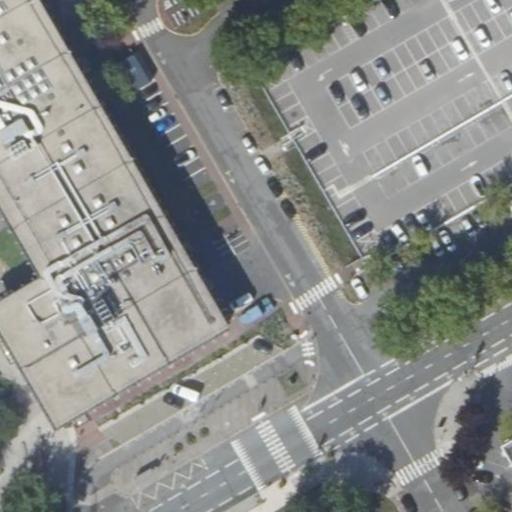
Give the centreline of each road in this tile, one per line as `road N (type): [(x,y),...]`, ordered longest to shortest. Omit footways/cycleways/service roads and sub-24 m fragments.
road 1 (unclassified): [(375,396),(172,65)]
road 2 (unclassified): [(375,396),(173,511)]
road 3 (unclassified): [(511,318),(375,396)]
road 4 (unclassified): [(375,396),(443,511)]
